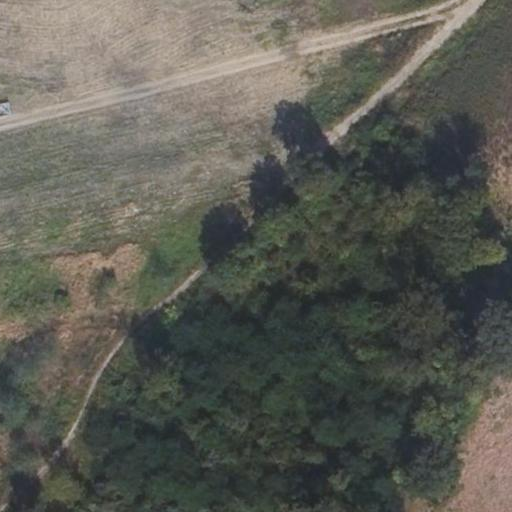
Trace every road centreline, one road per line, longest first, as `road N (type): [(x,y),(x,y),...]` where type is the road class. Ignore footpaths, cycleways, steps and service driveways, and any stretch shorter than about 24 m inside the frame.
road 1 (track): [(0,509),(57,452),(121,347),(479,0)]
road 2 (unclassified): [(0,121),(419,0)]
